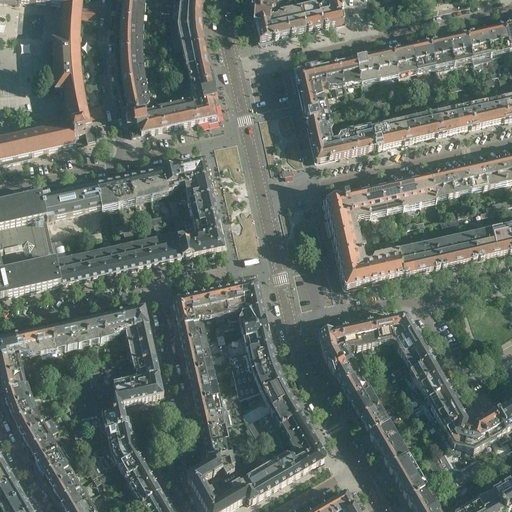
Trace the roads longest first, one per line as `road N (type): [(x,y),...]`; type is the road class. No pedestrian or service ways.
road 1 (residential): [(261,199),(511,143)]
road 2 (residential): [(187,511),(170,477),(176,385),(154,291)]
road 3 (residential): [(125,163),(106,77),(109,0)]
road 4 (residential): [(0,325),(154,291)]
road 5 (unclassified): [(355,470),(316,401),(290,327)]
road 6 (residential): [(511,6),(362,43)]
road 7 (residential): [(362,43),(234,71)]
road 8 (residential): [(478,411),(415,299)]
road 9 (residential): [(125,163),(0,191)]
road 10 (residential): [(290,327),(415,299)]
road 11 (residential): [(154,291),(276,261)]
